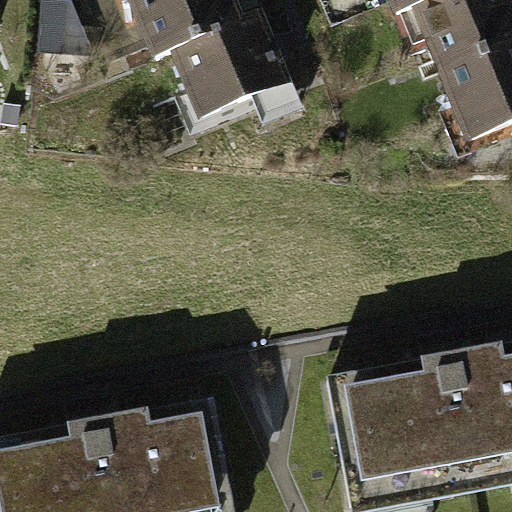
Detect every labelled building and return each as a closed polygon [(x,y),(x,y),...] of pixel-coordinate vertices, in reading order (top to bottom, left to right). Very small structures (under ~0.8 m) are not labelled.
[(101,64),(151,44),(133,0),(86,0),(77,4),(101,64)] [(176,51),(240,26),(230,0),(133,0),(151,44),(157,59),(176,51)] [(364,12),(358,0),(324,0),(334,24),(364,12)] [(358,0),(364,12),(393,1),(392,0),(358,0)] [(417,7),(435,0),(392,0),(393,1),(398,15),(417,7)] [(444,74),(511,46),(511,4),(510,0),(435,0),(417,7),(444,74)] [(203,120),(287,86),(259,18),(240,26),(176,51),(203,120)] [(471,141),(511,124),(511,46),(444,74),(471,141)] [(411,511),(511,496),(511,350),(325,380),(345,511),(411,511)] [(0,511),(226,511),(208,406),(0,441),(0,511)]
